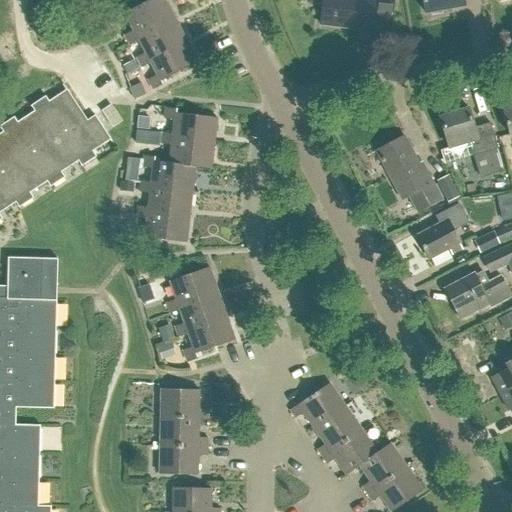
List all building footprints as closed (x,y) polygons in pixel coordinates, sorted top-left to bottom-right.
[(137,36),(173,16),(164,0),(148,0),(124,13),(134,30),(124,35),(129,45),(139,40),(137,36)] [(321,0),(318,23),(371,30),(372,21),(390,23),(392,0),(321,0)] [(421,0),(424,13),(427,12),(428,15),(439,13),(439,10),(444,9),(464,6),(463,0),(421,0)] [(149,59),(185,39),(173,16),(137,36),(139,40),(146,53),(136,58),(142,68),(151,62),(149,59)] [(149,59),(151,62),(158,74),(148,80),(153,89),(163,84),(162,81),(198,62),(185,39),(149,59)] [(128,75),(139,69),(134,60),(123,66),(128,75)] [(129,88),(134,99),(145,95),(140,83),(129,88)] [(0,127),(3,132),(0,133),(0,511),(50,511),(51,506),(38,506),(40,425),(15,425),(15,408),(53,409),(56,300),(57,285),(45,285),(7,284),(6,286),(0,285),(0,219),(2,219),(0,216),(0,212),(15,202),(19,208),(33,198),(30,193),(47,182),(50,187),(65,177),(61,172),(78,161),(81,166),(96,156),(92,151),(109,140),(113,146),(114,145),(95,115),(87,120),(63,84),(62,85),(66,90),(49,101),(45,96),(31,106),(34,111),(17,122),(14,117),(0,126),(0,127)] [(114,130),(124,124),(114,107),(103,114),(114,130)] [(467,107),(438,116),(447,147),(468,141),(479,178),(503,171),(488,122),(473,127),(467,107)] [(172,138),(213,143),(216,118),(175,113),(176,110),(165,108),(164,119),(174,120),(172,135),(172,138)] [(511,108),(502,111),(508,135),(511,133),(511,108)] [(134,132),(133,144),(156,146),(157,134),(134,132)] [(172,138),(172,135),(162,133),(161,145),(171,146),(169,163),(194,166),(210,168),(213,143),(172,138)] [(441,198),(422,162),(417,162),(403,135),(374,150),(400,198),(407,195),(416,211),(441,198)] [(149,187),(191,192),(194,166),(169,163),(169,164),(153,162),(154,157),(143,156),(141,167),(151,169),(150,182),(149,187)] [(135,175),(123,173),(122,181),(134,183),(135,175)] [(449,203),(460,197),(449,175),(437,182),(449,203)] [(147,212),(188,217),(191,192),(149,187),(150,182),(140,181),(138,193),(148,194),(147,207),(147,212)] [(119,191),(131,192),(132,184),(120,182),(119,191)] [(439,223),(416,235),(428,258),(448,248),(451,253),(461,248),(458,243),(459,242),(453,230),(467,222),(458,204),(435,216),(439,223)] [(147,212),(147,207),(137,206),(135,217),(145,218),(143,237),(185,242),(188,217),(147,212)] [(511,229),(510,225),(494,233),(499,243),(511,236),(511,229)] [(482,253),(500,245),(499,243),(494,233),(493,232),(476,241),(482,253)] [(132,243),(133,236),(124,235),(123,242),(132,243)] [(511,244),(482,259),(490,275),(509,267),(511,273),(511,244)] [(45,285),(46,259),(7,258),(7,284),(45,285)] [(45,285),(57,285),(58,259),(46,259),(45,285)] [(176,306),(217,291),(208,267),(168,281),(174,299),(165,303),(169,313),(178,310),(176,306)] [(487,283),(482,273),(474,277),(473,274),(444,289),(459,319),(487,304),(489,308),(511,297),(500,276),(487,283)] [(185,330),(225,315),(217,291),(176,306),(178,310),(183,323),(174,327),(177,336),(186,333),(185,330)] [(511,313),(499,320),(505,331),(511,327),(511,313)] [(185,330),(186,333),(191,347),(182,350),(186,360),(197,356),(195,353),(234,339),(225,315),(185,330)] [(169,326),(159,330),(163,341),(173,337),(169,326)] [(161,359),(174,354),(170,342),(157,347),(161,359)] [(498,395),(511,387),(511,346),(495,356),(503,371),(489,378),(498,395)] [(313,428),(344,406),(328,383),(289,410),(295,418),(302,413),(313,428)] [(511,387),(498,395),(507,411),(511,408),(511,387)] [(196,418),(197,419),(207,420),(207,409),(197,409),(198,389),(160,388),(159,417),(196,418)] [(321,457),(361,429),(344,406),(313,428),(324,444),(316,449),(321,457)] [(159,445),(206,446),(206,434),(197,434),(197,419),(196,418),(159,417),(159,445)] [(361,429),(321,457),(326,464),(334,459),(345,474),(377,452),(361,429)] [(367,494),(406,466),(390,443),(377,452),(358,466),(369,481),(361,486),(367,494)] [(206,456),(206,446),(159,445),(158,473),(196,474),(196,456),(206,456)] [(406,466),(367,494),(372,500),(379,496),(390,511),(423,489),(406,466)] [(171,511),(218,511),(218,507),(209,507),(210,487),(172,486),(171,511)]
